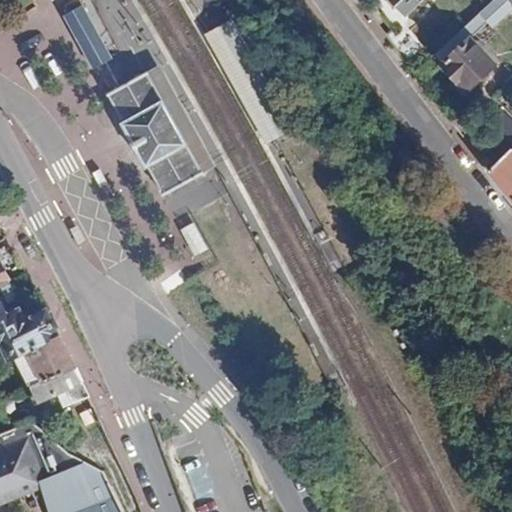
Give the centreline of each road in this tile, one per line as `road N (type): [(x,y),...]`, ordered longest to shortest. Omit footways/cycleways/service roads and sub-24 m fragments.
road 1 (residential): [(298,511),(264,450),(176,342),(147,316),(95,328)]
road 2 (residential): [(333,0),(511,234)]
road 3 (residential): [(0,135),(95,328)]
road 4 (residential): [(95,328),(170,511)]
